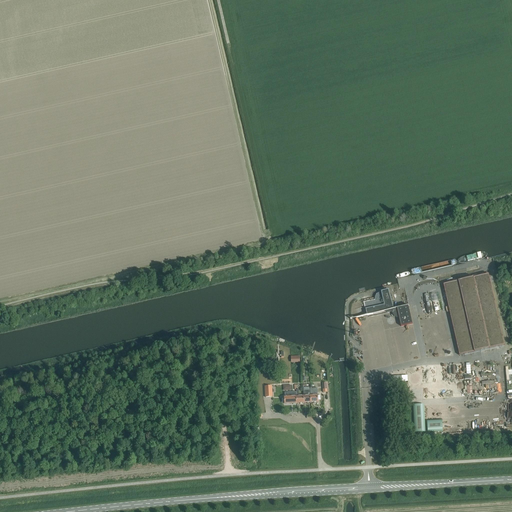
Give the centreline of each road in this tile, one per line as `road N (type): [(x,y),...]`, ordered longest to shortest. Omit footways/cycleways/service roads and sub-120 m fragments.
road 1 (primary): [(69,511),(333,489)]
road 2 (primary): [(352,488),(511,478)]
